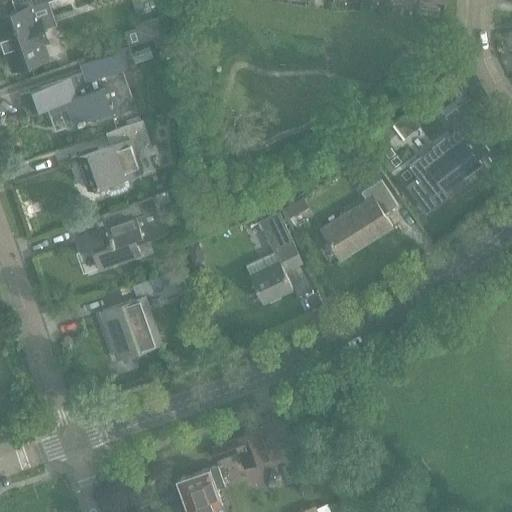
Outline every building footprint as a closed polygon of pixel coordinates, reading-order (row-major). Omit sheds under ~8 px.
[(44,29),(43,27),(40,20),(35,22),(30,8),(49,1),(52,0),(12,0),(16,11),(0,15),(0,31),(2,38),(1,38),(5,50),(6,50),(13,70),(47,58),(42,42),(47,40),(45,33),(45,32),(44,29)] [(173,41),(172,31),(153,38),(156,46),(173,41)] [(95,121),(133,108),(120,70),(153,58),(149,46),(132,52),(129,45),(78,63),(81,71),(17,93),(24,113),(61,100),(69,124),(93,115),(95,121)] [(455,130),(409,165),(417,176),(432,196),(442,189),(447,195),(465,181),(462,178),(481,164),(478,159),(489,150),(468,123),(482,113),(469,97),(444,116),(455,130)] [(75,156),(86,188),(96,184),(99,193),(104,195),(120,189),(122,185),(119,176),(140,169),(133,149),(150,143),(141,118),(113,128),(118,141),(75,156)] [(392,225),(384,212),(397,204),(381,178),(361,190),(366,198),(322,225),(340,256),(392,225)] [(436,240),(485,200),(469,180),(419,220),(436,240)] [(106,224),(76,234),(81,248),(90,245),(98,267),(139,253),(135,241),(162,232),(150,196),(102,213),(106,224)] [(280,257),(250,271),(263,299),(292,285),(285,269),(303,260),(293,240),(277,207),(259,215),(275,248),(280,257)] [(118,356),(158,342),(142,294),(163,289),(158,275),(132,285),(136,296),(101,308),(118,356)] [(261,425),(272,457),(288,452),(277,420),(261,425)] [(268,456),(258,428),(213,445),(217,456),(239,448),(245,464),(268,456)] [(208,511),(206,506),(223,500),(217,485),(225,482),(217,462),(177,477),(186,500),(181,503),(180,507),(182,511),(208,511)] [(295,511),(320,511),(317,503),(295,511)]
